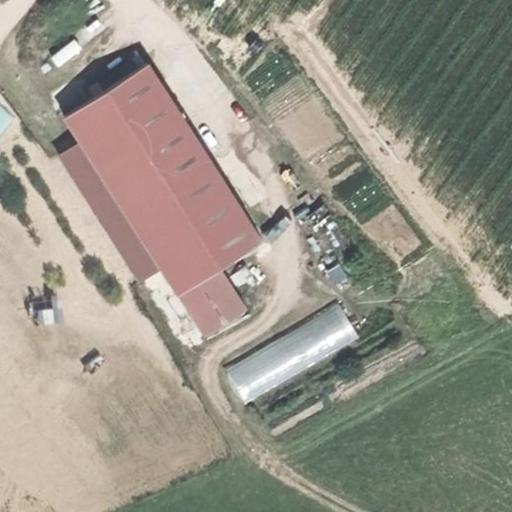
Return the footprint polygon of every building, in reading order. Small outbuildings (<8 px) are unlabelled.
[(64,115),(179,292),(221,264),(262,237),(147,61),(103,89),(94,95),(64,115)] [(89,88),(94,95),(103,89),(98,82),(89,88)] [(0,133),(17,116),(0,100),(0,133)] [(249,306),(221,264),(179,292),(207,334),(249,306)] [(223,366),(241,401),(361,337),(342,303),(223,366)]
